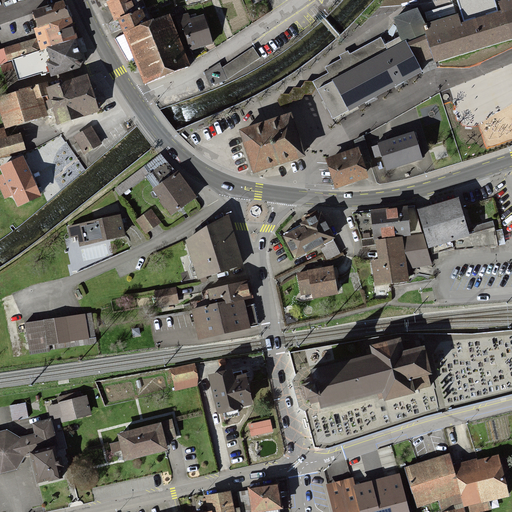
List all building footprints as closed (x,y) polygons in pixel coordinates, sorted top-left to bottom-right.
[(134,0),(124,0),(109,7),(144,91),(188,72),(168,24),(148,32),(134,0)] [(419,71),(435,64),(511,40),(511,2),(500,6),(502,12),(460,24),(458,18),(424,28),(419,11),(395,19),(401,37),(385,45),(382,38),(327,66),(329,71),(313,81),(307,80),(305,81),(304,85),(291,93),(284,93),(280,95),(280,101),(283,106),(289,106),(291,105),(292,100),(307,93),(313,92),(317,89),(319,91),(336,121),(421,74),(419,71)] [(0,70),(48,55),(55,76),(89,65),(82,45),(77,47),(64,8),(32,19),(40,42),(0,54),(0,70)] [(188,18),(179,21),(189,56),(214,48),(206,20),(190,25),(188,18)] [(253,52),(223,70),(231,82),(261,64),(253,52)] [(85,83),(45,96),(57,131),(96,119),(85,83)] [(35,93),(0,104),(0,116),(6,135),(45,121),(35,93)] [(290,114),(240,132),(254,174),(305,157),(290,114)] [(93,131),(74,142),(84,159),(102,148),(93,131)] [(414,135),(373,147),(380,173),(421,161),(414,135)] [(19,140),(0,145),(0,163),(24,156),(19,140)] [(357,154),(330,162),(336,185),(363,178),(357,154)] [(162,191),(152,198),(168,221),(195,202),(165,159),(148,171),(162,191)] [(21,165),(0,173),(16,211),(37,202),(21,165)] [(431,263),(428,255),(452,248),(498,249),(507,248),(503,234),(496,236),(492,224),(468,233),(458,202),(417,212),(372,215),(374,244),(362,246),(355,220),(344,223),(356,256),(386,252),(385,247),(402,246),(405,266),(431,263)] [(228,216),(188,239),(200,281),(244,268),(228,216)] [(321,216),(281,238),(293,260),(333,238),(321,216)] [(120,220),(70,231),(74,252),(125,242),(120,220)] [(373,260),(376,283),(406,279),(405,266),(402,246),(385,247),(386,252),(387,259),(373,260)] [(332,268),(297,274),(301,294),(313,291),(315,300),(337,296),(332,268)] [(216,305),(196,309),(201,333),(201,336),(251,327),(250,320),(257,318),(248,281),(212,288),(216,305)] [(175,292),(154,295),(156,310),(177,308),(175,292)] [(88,317),(25,329),(30,355),(93,343),(88,317)] [(371,358),(312,372),(322,409),(381,395),(382,403),(416,394),(413,382),(433,377),(425,346),(403,351),(400,338),(368,346),(371,358)] [(193,367),(169,372),(172,387),(196,382),(193,367)] [(228,380),(210,385),(221,423),(239,418),(236,407),(252,403),(246,382),(230,386),(228,380)] [(87,400),(57,407),(60,422),(91,416),(87,400)] [(40,439),(31,441),(34,454),(38,477),(65,472),(56,425),(38,428),(40,439)] [(161,430),(119,439),(124,464),(166,454),(161,430)] [(19,474),(21,468),(25,455),(34,454),(31,441),(19,443),(8,432),(0,434),(0,475),(0,476),(19,474)] [(511,492),(501,453),(455,465),(462,496),(465,505),(511,492)] [(451,456),(408,469),(421,510),(435,505),(437,511),(467,511),(465,505),(462,496),(455,465),(451,456)] [(355,482),(330,489),(335,511),(362,511),(368,509),(368,511),(408,511),(400,476),(356,487),(355,482)] [(276,483),(251,487),(255,511),(266,511),(280,510),(276,483)] [(232,511),(229,492),(211,496),(214,511),(232,511)]
